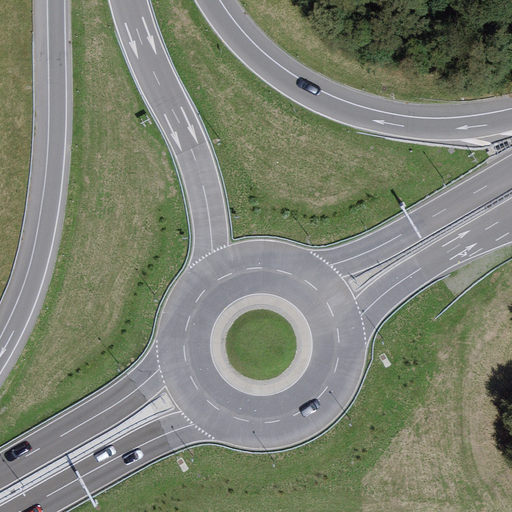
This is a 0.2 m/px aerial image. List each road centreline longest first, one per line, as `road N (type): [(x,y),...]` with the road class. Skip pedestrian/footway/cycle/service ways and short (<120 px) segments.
road 1 (motorway): [(54,0),(49,197),(30,286),(0,351)]
road 2 (motorway): [(511,117),(417,126),(341,110),(249,53),(208,0)]
road 3 (motorway): [(127,0),(197,167),(212,282)]
road 4 (primary): [(511,170),(378,246),(291,273)]
road 5 (primary): [(21,511),(175,429),(228,415)]
road 6 (primary): [(182,342),(140,386),(0,470)]
road 7 (primary): [(337,340),(400,281),(511,214)]
road 8 (primary): [(228,415),(271,421),(309,404),(328,380),(337,340)]
